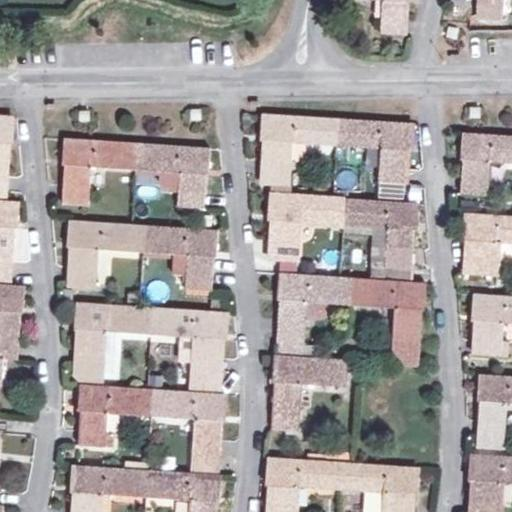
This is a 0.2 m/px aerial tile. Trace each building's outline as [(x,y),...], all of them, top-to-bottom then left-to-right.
[(412,2),(411,0),(383,0),(381,33),(407,35),(409,1),(412,2)] [(511,0),(479,0),(478,15),(502,17),(503,0),(511,0)] [(448,26),(445,37),(457,40),(459,29),(448,26)] [(471,108),(471,117),(480,117),(481,108),(471,108)] [(193,110),(193,119),(203,119),(203,110),(193,110)] [(411,124),(339,119),(266,114),(264,141),(267,141),(264,184),(290,186),(293,143),(379,148),(377,182),(404,183),(406,149),(409,150),(411,124)] [(12,117),(0,115),(0,194),(5,195),(8,144),(10,144),(12,117)] [(511,136),(463,134),(462,159),(464,160),(462,193),(497,195),(497,191),(488,190),(490,161),(511,162),(511,136)] [(209,174),(211,147),(138,143),(65,138),(64,165),(66,165),(63,206),(88,208),(90,167),(136,169),(181,172),(179,207),(204,208),(206,173),(209,174)] [(416,230),(419,203),(346,198),(334,197),(334,190),(327,190),(326,197),(273,194),(271,220),(274,221),(272,256),(297,258),(300,222),(387,227),(385,261),(372,260),(372,266),(411,269),(413,230),(416,230)] [(19,203),(0,201),(0,283),(11,285),(14,227),(17,227),(19,203)] [(511,216),(470,213),(468,239),(471,240),(469,272),(494,275),(496,242),(511,242),(511,216)] [(217,256),(218,230),(146,225),(73,221),(71,246),(74,247),(71,288),(97,288),(99,249),(188,254),(186,290),(212,291),(215,256),(217,256)] [(424,310),(426,284),(353,278),(281,273),(279,299),(282,299),(279,342),(305,344),(308,301),(396,308),(393,350),(418,352),(421,310),(424,310)] [(11,285),(0,283),(0,358),(3,359),(17,360),(20,311),(24,311),(25,286),(11,285)] [(511,296),(477,294),(475,320),(477,320),(475,354),(509,356),(510,342),(501,341),(502,321),(511,322),(511,296)] [(225,339),(227,312),(154,308),(80,303),(79,328),(81,328),(78,377),(105,379),(107,330),(196,336),(194,371),(219,373),(222,338),(225,339)] [(418,352),(393,350),(392,364),(417,366),(418,352)] [(302,383),(346,387),(347,361),(276,355),(274,382),(276,382),(273,429),(299,431),(302,383)] [(511,376),(479,374),(478,400),(481,401),(479,435),(504,436),(506,402),(511,402),(511,376)] [(225,420),(227,394),(154,389),(81,383),(79,410),(82,410),(80,444),(114,446),(114,431),(106,430),(107,412),(197,418),(194,455),(193,474),(219,475),(220,457),(222,420),(225,420)] [(511,456),(474,454),(472,480),(475,481),(473,511),(498,511),(501,482),(511,482),(511,456)] [(296,511),(298,486),(370,491),(386,492),(385,502),(384,511),(410,511),(412,494),(416,494),(417,467),(271,457),(269,484),(272,484),(270,511),(296,511)] [(220,503),(222,476),(219,475),(193,474),(76,465),(74,491),(77,492),(75,511),(100,511),(102,493),(191,499),(190,511),(215,511),(216,502),(220,503)] [(370,501),(385,502),(386,492),(370,491),(370,501)]
